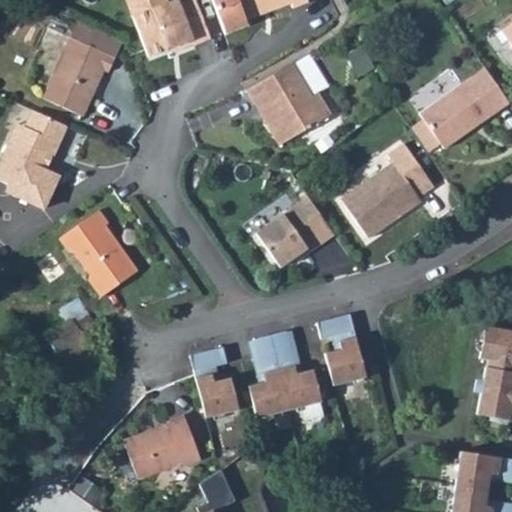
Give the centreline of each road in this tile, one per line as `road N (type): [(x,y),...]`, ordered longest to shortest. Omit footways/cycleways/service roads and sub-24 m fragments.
road 1 (residential): [(240,84),(172,107),(154,182),(249,316)]
road 2 (residential): [(249,316),(386,284),(465,247),(511,212)]
road 3 (residential): [(132,349),(249,316)]
